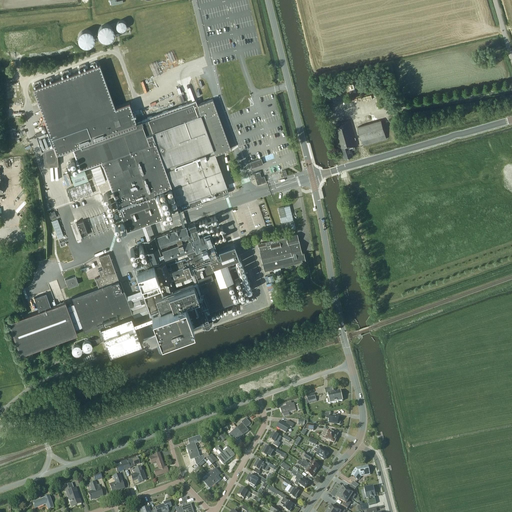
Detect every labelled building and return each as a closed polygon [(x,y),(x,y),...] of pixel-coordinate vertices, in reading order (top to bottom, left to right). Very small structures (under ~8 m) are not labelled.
[(118,21),(118,29),(127,29),(127,21),(118,21)] [(108,23),(98,32),(106,40),(107,39),(109,41),(118,33),(108,23)] [(81,30),(81,45),(95,46),(96,31),(81,30)] [(99,63),(32,88),(43,117),(46,126),(54,146),(43,149),(44,165),(58,164),(57,157),(65,155),(63,151),(73,148),(80,168),(102,160),(120,210),(109,214),(112,222),(123,218),(127,229),(162,217),(154,192),(171,186),(178,203),(172,205),(173,208),(179,206),(180,210),(229,193),(215,154),(225,150),(230,148),(212,98),(203,102),(197,104),(195,99),(147,117),(142,119),(141,118),(135,120),(134,115),(143,111),(142,109),(133,112),(129,103),(129,102),(115,107),(115,106),(99,63)] [(335,124),(341,148),(343,148),(345,158),(354,156),(352,147),(355,146),(352,136),(356,135),(352,120),(335,124)] [(388,139),(384,120),(360,125),(364,145),(388,139)] [(48,130),(36,134),(41,150),(53,145),(48,130)] [(261,158),(250,162),(252,168),(263,164),(261,158)] [(101,163),(92,166),(98,183),(107,179),(101,163)] [(71,175),(74,185),(88,180),(85,170),(71,175)] [(259,171),(253,173),(257,184),(266,182),(264,176),(261,177),(259,171)] [(268,175),(270,181),(283,176),(281,171),(268,175)] [(289,205),(278,208),(283,229),(289,227),(290,230),(295,229),(289,205)] [(53,220),(59,238),(65,236),(59,218),(53,220)] [(146,298),(144,298),(149,311),(150,310),(160,336),(207,319),(198,294),(197,291),(190,271),(184,252),(193,249),(194,250),(188,252),(201,290),(202,290),(202,291),(203,293),(206,301),(209,311),(227,305),(228,309),(231,308),(230,304),(239,301),(237,296),(231,297),(226,281),(227,280),(230,290),(235,289),(238,296),(246,293),(234,258),(238,256),(234,243),(218,249),(220,255),(219,256),(217,250),(216,251),(212,238),(225,233),(224,230),(211,235),(209,231),(199,235),(197,229),(219,221),(218,219),(217,220),(217,218),(199,224),(196,225),(195,222),(188,225),(189,228),(186,229),(185,226),(157,236),(161,246),(169,243),(176,241),(177,243),(170,246),(162,249),(165,259),(162,260),(154,237),(143,241),(150,259),(152,264),(155,262),(156,265),(164,285),(144,293),(146,298)] [(88,234),(83,220),(77,222),(82,236),(88,234)] [(302,253),(297,234),(286,237),(275,239),(275,240),(265,242),(257,244),(259,248),(259,251),(264,271),(300,262),(300,264),(306,263),(305,261),(303,253),(302,253)] [(23,317),(8,322),(20,355),(76,334),(75,330),(82,327),(83,332),(99,326),(110,354),(141,343),(137,333),(140,333),(136,323),(134,324),(108,254),(98,257),(102,266),(98,270),(100,276),(94,278),(98,288),(97,288),(81,294),(71,297),(73,304),(66,306),(65,302),(51,307),(46,293),(34,297),(39,311),(33,313),(23,317)] [(150,259),(135,265),(136,270),(143,289),(148,288),(159,284),(151,264),(152,264),(150,259)] [(78,284),(75,276),(65,279),(68,288),(78,284)] [(276,280),(267,283),(274,306),(282,303),(276,280)] [(82,341),(82,342),(73,345),(75,351),(93,346),(91,339),(82,341)] [(128,358),(147,352),(144,344),(125,351),(128,358)] [(334,392),(333,388),(325,389),(326,394),(328,393),(330,399),(328,399),(327,400),(328,404),(329,404),(343,401),(341,391),(334,392)] [(292,404),(291,402),(286,403),(287,406),(280,408),(282,415),(283,415),(284,417),(290,416),(289,413),(296,411),(294,404),(292,404)] [(331,416),(330,413),(325,414),(326,418),(330,419),(329,423),(340,425),(340,424),(341,424),(341,423),(341,422),(340,421),(339,421),(339,417),(331,416)] [(236,428),(243,436),(249,431),(246,428),(251,424),(246,419),(241,423),(242,423),(236,428)] [(294,424),(288,421),(286,424),(280,421),(277,428),(286,433),(289,426),(292,428),(294,424)] [(237,440),(243,436),(236,428),(231,433),(229,435),(233,439),(235,438),(237,440)] [(328,432),(325,430),(323,436),(327,438),(326,440),(334,443),(334,442),(335,443),(336,440),(335,439),(337,435),(331,433),(332,432),(329,431),(328,432)] [(223,442),(227,438),(222,433),(218,436),(223,442)] [(281,437),(273,433),(269,440),(274,443),(272,445),(277,448),(280,444),(278,443),(281,437)] [(188,453),(197,450),(195,444),(202,441),(200,436),(188,440),(190,445),(186,446),(188,453)] [(321,449),(317,446),(314,452),(317,454),(316,455),(324,460),(329,453),(324,450),(321,448),(321,449)] [(223,453),(218,447),(214,449),(217,452),(218,451),(221,454),(217,457),(223,465),(235,455),(228,448),(223,453)] [(273,451),(265,447),(261,454),(266,456),(267,455),(270,457),(273,451)] [(284,459),(286,455),(283,453),(277,449),(275,452),(281,456),(281,457),(284,459)] [(197,450),(188,453),(190,460),(194,459),(196,465),(197,466),(198,465),(202,462),(201,460),(203,459),(203,456),(200,457),(197,450)] [(164,468),(159,453),(152,456),(149,457),(151,464),(156,463),(158,470),(154,471),(156,477),(168,473),(166,467),(164,468)] [(313,457),(306,453),(303,457),(310,461),(313,457)] [(252,471),(252,472),(258,475),(259,472),(259,471),(260,469),(264,471),(267,466),(269,467),(270,464),(265,461),(263,464),(257,461),(255,465),(254,465),(253,467),(253,468),(255,469),(253,472),(252,471)] [(302,464),(316,472),(319,467),(312,462),(310,465),(308,464),(307,463),(306,462),(304,461),(302,464)] [(121,465),(123,471),(130,468),(128,462),(121,465)] [(316,472),(302,464),(300,466),(303,468),(304,468),(305,468),(305,469),(306,470),(305,472),(312,477),(316,472)] [(117,473),(123,471),(121,465),(115,467),(117,473)] [(356,469),(351,476),(352,475),(358,479),(357,480),(358,480),(361,476),(370,474),(369,474),(367,467),(368,467),(368,466),(356,469)] [(144,474),(141,468),(134,470),(135,474),(130,476),(132,481),(137,480),(139,484),(143,482),(142,482),(145,481),(143,475),(144,474)] [(222,475),(216,468),(212,472),(211,471),(207,474),(209,477),(215,484),(221,479),(219,477),(222,475)] [(293,471),(291,474),(296,477),(295,479),(297,480),(294,484),(298,487),(299,485),(305,489),(308,484),(302,480),(303,477),(296,473),(293,471)] [(102,479),(100,472),(92,475),(95,482),(102,479)] [(121,480),(119,475),(113,477),(115,482),(116,482),(116,483),(109,485),(112,493),(124,489),(122,481),(121,481),(121,480)] [(254,478),(249,475),(246,482),(250,485),(253,487),(257,480),(254,478)] [(215,484),(209,477),(203,482),(210,489),(215,484)] [(97,486),(96,482),(89,485),(91,492),(88,493),(91,501),(103,496),(100,489),(99,486),(97,486)] [(73,490),(71,484),(62,487),(63,491),(67,489),(70,499),(68,499),(69,502),(69,503),(69,504),(71,503),(73,507),(81,504),(76,489),(73,490)] [(291,487),(288,485),(285,490),(288,492),(291,494),(290,495),(294,498),(295,498),(296,499),(297,496),(296,496),(299,492),(294,489),(291,487)] [(343,487),(340,492),(349,499),(351,497),(354,499),(356,496),(343,487)] [(373,487),(364,490),(366,497),(369,496),(369,498),(368,499),(369,505),(376,504),(375,497),(374,497),(373,495),(375,494),(373,487)] [(250,494),(242,489),(237,496),(243,499),(245,497),(248,498),(250,494)] [(349,499),(340,492),(336,498),(344,503),(342,505),(347,508),(351,503),(348,501),(349,499)] [(53,508),(49,496),(43,499),(32,503),(34,509),(46,505),(48,510),(53,508)] [(285,499),(281,504),(284,506),(283,508),(288,511),(289,511),(291,509),(290,509),(293,505),(288,501),(285,499)] [(156,510),(153,511),(168,511),(167,509),(171,507),(169,501),(163,503),(164,505),(155,508),(156,510)]
